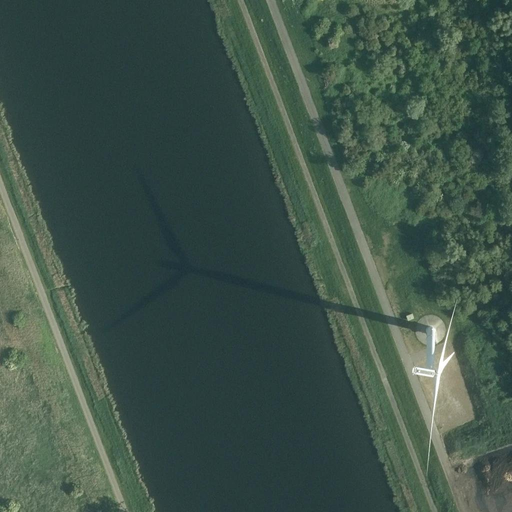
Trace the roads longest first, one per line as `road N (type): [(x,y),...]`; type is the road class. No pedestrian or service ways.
road 1 (track): [(240,0),(433,511)]
road 2 (unclassified): [(125,511),(0,182)]
